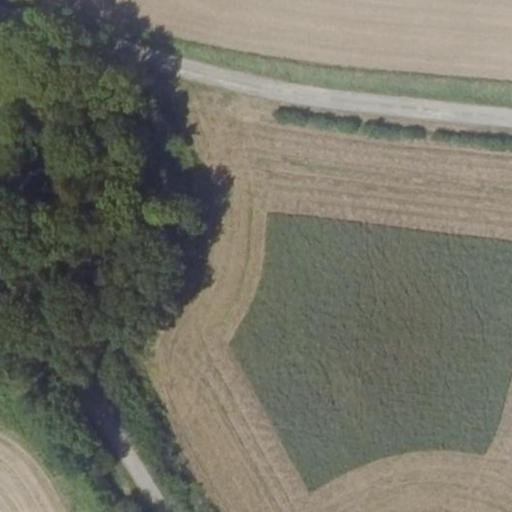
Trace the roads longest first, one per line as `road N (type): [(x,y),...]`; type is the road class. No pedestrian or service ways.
road 1 (track): [(511,122),(181,75),(0,22)]
road 2 (track): [(170,511),(86,373),(0,274)]
